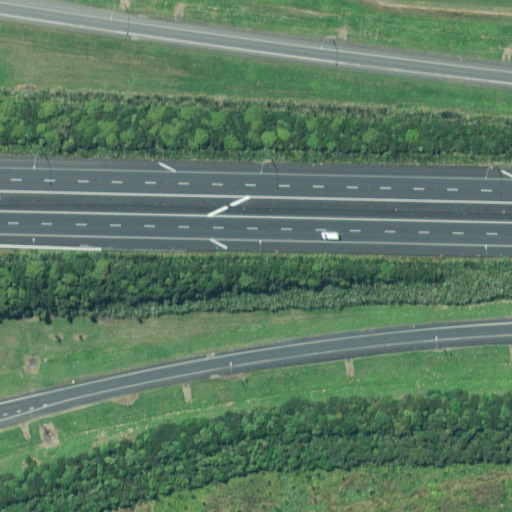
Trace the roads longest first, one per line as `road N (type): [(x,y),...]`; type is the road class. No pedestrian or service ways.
road 1 (motorway): [(511,330),(231,360),(0,409)]
road 2 (motorway): [(0,7),(511,78)]
road 3 (motorway): [(0,180),(511,190)]
road 4 (motorway): [(511,234),(0,224)]
